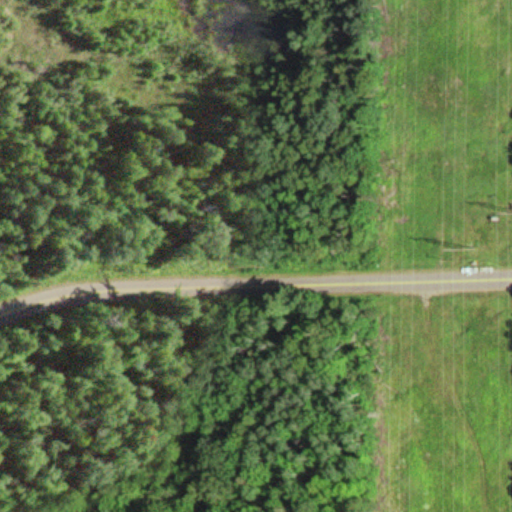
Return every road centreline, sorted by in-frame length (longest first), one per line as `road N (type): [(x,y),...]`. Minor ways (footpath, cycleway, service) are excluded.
road 1 (tertiary): [(0,307),(225,278),(511,269)]
road 2 (residential): [(172,511),(178,424),(210,330),(250,298),(413,274)]
